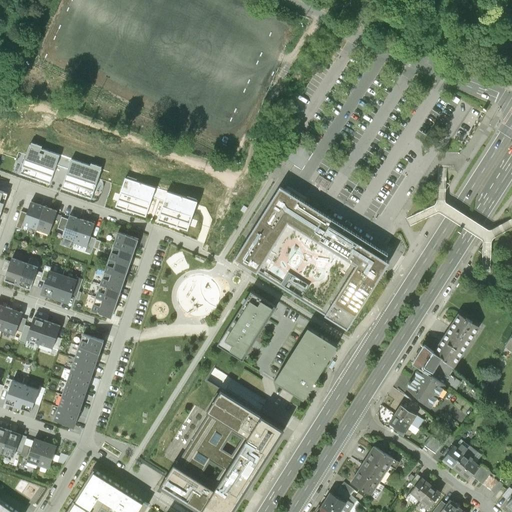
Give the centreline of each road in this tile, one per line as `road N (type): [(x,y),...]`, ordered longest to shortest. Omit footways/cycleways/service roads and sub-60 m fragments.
road 1 (primary): [(511,125),(264,511)]
road 2 (primary): [(352,414),(511,166)]
road 3 (residential): [(352,414),(491,511)]
road 4 (residential): [(23,185),(156,230)]
road 5 (residential): [(0,293),(120,333)]
